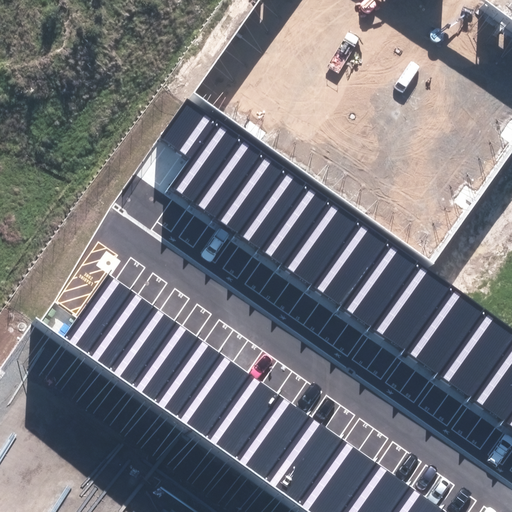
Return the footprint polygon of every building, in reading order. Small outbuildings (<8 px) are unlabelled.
[(511,18),(485,0),(258,0),(192,93),(433,263),(511,152),(511,18)] [(162,139),(189,156),(211,122),(185,105),(162,139)] [(166,188),(191,205),(237,139),(211,122),(189,156),(166,188)] [(258,154),(237,139),(191,205),(212,220),(235,187),(258,154)] [(281,170),(258,154),(235,187),(212,220),(235,235),(264,195),(281,170)] [(306,187),(281,170),(264,195),(235,235),(259,252),(306,187)] [(326,201),(306,187),(259,252),(280,266),(326,201)] [(357,221),(326,201),(280,266),(310,287),(357,221)] [(387,242),(357,221),(310,287),(341,307),(387,242)] [(416,262),(387,242),(341,307),(370,328),(416,262)] [(450,285),(416,262),(370,328),(404,351),(450,285)] [(87,356),(133,290),(108,273),(62,338),(87,356)] [(484,308),(450,285),(404,351),(438,374),(484,308)] [(133,290),(87,356),(108,371),(131,338),(154,306),(133,290)] [(131,338),(108,371),(131,387),(148,362),(177,321),(154,306),(131,338)] [(511,340),(511,327),(484,308),(438,374),(473,398),(511,340)] [(148,362),(131,387),(155,404),(201,338),(177,321),(148,362)] [(201,338),(155,404),(175,419),(221,353),(201,338)] [(511,406),(511,340),(473,398),(503,419),(511,406)] [(221,353),(175,419),(205,440),(251,374),(221,353)] [(251,374),(205,440),(235,461),(281,395),(251,374)] [(281,395),(235,461),(264,481),(310,416),(281,395)] [(511,406),(503,419),(511,424),(511,406)] [(310,416),(264,481),(297,505),(344,440),(310,416)] [(344,440),(297,505),(307,511),(342,511),(377,463),(344,440)] [(377,463),(342,511),(394,511),(412,487),(377,463)] [(412,487),(394,511),(440,511),(442,509),(412,487)]
